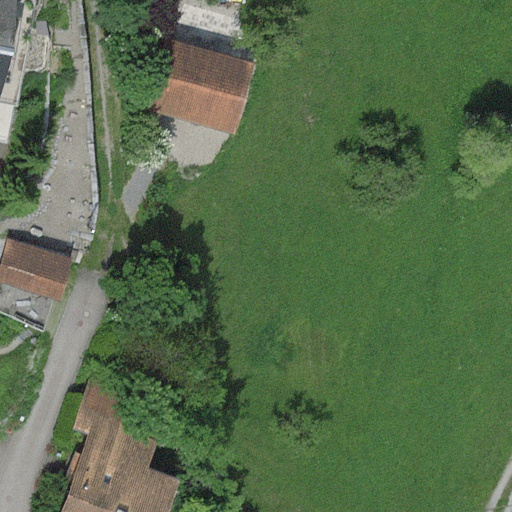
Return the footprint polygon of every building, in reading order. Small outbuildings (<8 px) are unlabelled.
[(0,0),(0,112),(21,0),(0,0)] [(250,61),(162,37),(143,110),(231,133),(250,61)] [(66,259),(5,240),(0,255),(0,283),(50,298),(54,300),(66,259)] [(50,298),(0,283),(0,314),(39,332),(50,298)] [(160,511),(173,478),(143,466),(150,446),(138,425),(128,423),(130,412),(113,380),(90,373),(69,428),(83,434),(55,511),(160,511)]
